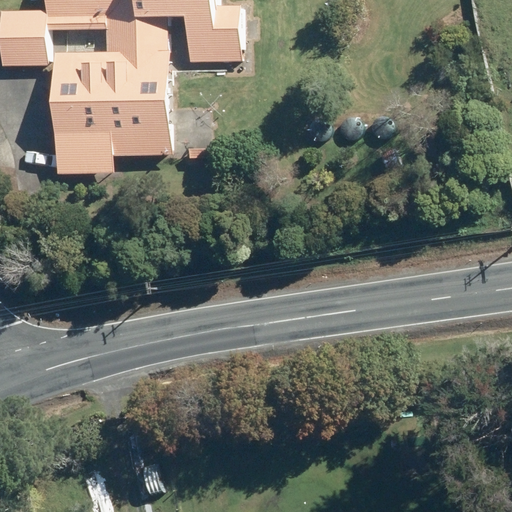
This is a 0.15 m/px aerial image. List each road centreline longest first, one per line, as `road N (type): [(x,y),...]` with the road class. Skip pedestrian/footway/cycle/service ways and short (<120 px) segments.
road 1 (tertiary): [(6,372),(322,309),(511,285)]
road 2 (track): [(105,352),(128,511)]
